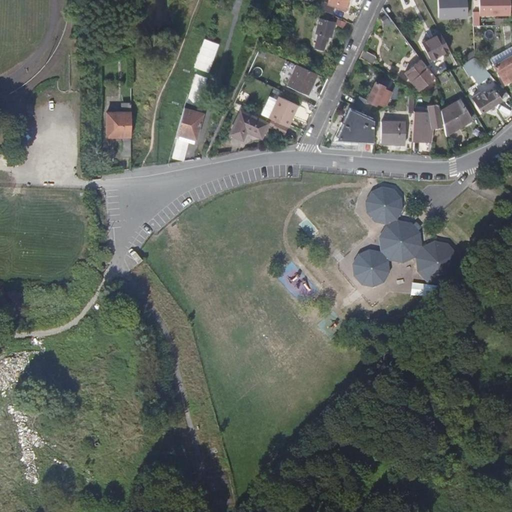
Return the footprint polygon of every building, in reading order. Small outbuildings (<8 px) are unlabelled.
[(343,11),(347,0),(327,0),(326,3),(321,1),(318,7),(332,14),(335,7),(343,11)] [(466,17),(465,0),(436,0),(437,18),(466,17)] [(511,14),(510,0),(477,0),(478,14),(511,14)] [(345,27),(348,20),(336,15),(333,21),(334,23),(345,27)] [(325,50),(329,35),(333,36),(334,28),(322,25),(317,48),(325,50)] [(446,50),(439,35),(421,43),(428,59),(446,50)] [(196,69),(211,72),(219,43),(203,39),(196,69)] [(374,63),(377,55),(364,50),(361,58),(374,63)] [(511,78),(511,55),(504,60),(498,63),(494,65),(504,83),(511,78)] [(477,61),(472,56),(463,61),(469,68),(477,61)] [(430,71),(421,59),(404,72),(413,83),(430,71)] [(291,75),(295,64),(286,60),(281,71),(291,75)] [(475,74),(482,66),(477,61),(469,68),(475,74)] [(309,95),(318,74),(297,64),(287,86),(309,95)] [(483,82),(489,73),(482,66),(475,74),(483,82)] [(418,91),(436,78),(430,71),(413,83),(418,91)] [(117,81),(117,72),(106,72),(105,81),(117,81)] [(389,103),(394,89),(378,81),(369,100),(378,105),(379,102),(383,104),(389,103)] [(134,103),(135,85),(125,85),(125,103),(134,103)] [(481,112),(500,98),(494,89),(487,94),(485,91),(480,94),(482,97),(475,103),(481,112)] [(289,126),(297,106),(278,98),(270,116),(271,116),(271,117),(270,117),(269,117),(289,126)] [(440,126),(433,101),(425,103),(427,109),(425,110),(430,129),(440,126)] [(467,116),(458,101),(438,115),(446,137),(460,127),(458,123),(467,116)] [(132,157),(134,103),(125,103),(124,111),(109,111),(108,136),(123,136),(122,157),(132,157)] [(197,140),(205,113),(186,107),(178,134),(197,140)] [(374,141),(375,121),(351,110),(345,123),(341,122),(334,140),(358,143),(359,139),(374,141)] [(270,124),(242,111),(231,134),(243,139),(248,129),(264,136),(270,124)] [(460,127),(470,120),(467,116),(458,123),(460,127)] [(406,143),(406,122),(382,121),(382,143),(406,143)] [(193,144),(194,140),(177,136),(171,159),(184,162),(189,143),(193,144)] [(421,245),(420,233),(412,223),(399,221),(397,218),(402,209),(401,198),(393,189),(383,187),(372,191),(366,201),(368,212),(375,221),(381,222),(384,223),(386,224),(387,225),(380,237),(381,251),(381,252),(369,249),(359,254),(353,264),(357,278),(363,284),(373,286),(384,282),(389,272),(388,261),(389,260),(402,262),(414,258),(416,258),(417,271),(426,281),(439,284),(451,279),(457,268),(456,254),(448,245),(435,242),(423,247),(421,245)]
